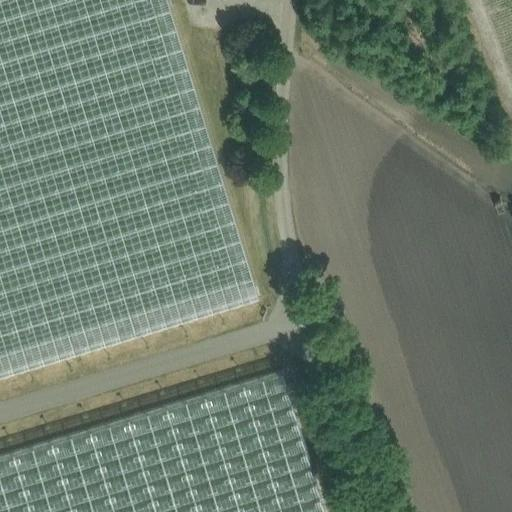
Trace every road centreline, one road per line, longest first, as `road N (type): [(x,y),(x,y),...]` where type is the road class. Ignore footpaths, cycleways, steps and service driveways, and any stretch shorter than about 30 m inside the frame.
road 1 (unclassified): [(366,511),(302,321),(283,218),(291,0)]
road 2 (unknown): [(302,321),(0,418)]
